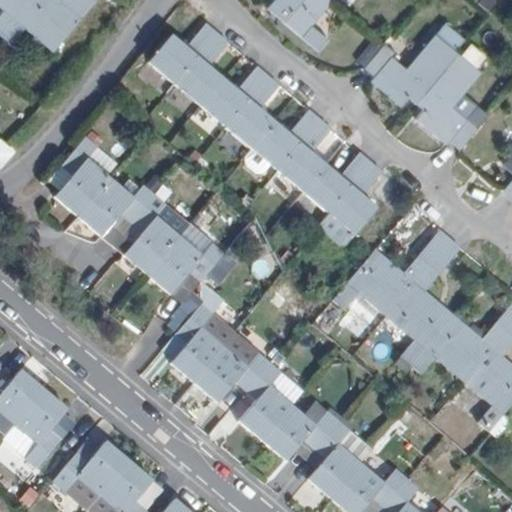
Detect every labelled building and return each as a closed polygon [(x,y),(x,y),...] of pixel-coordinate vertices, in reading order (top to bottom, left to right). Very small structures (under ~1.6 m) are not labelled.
[(0,15),(0,28),(4,32),(31,0),(0,0),(8,7),(0,15)] [(31,0),(4,32),(15,42),(29,25),(57,49),(97,0),(31,0)] [(273,0),(269,6),(331,61),(341,50),(328,38),(343,21),(325,6),(318,0),(273,0)] [(205,24),(201,25),(183,47),(168,36),(146,63),(173,86),(216,34),(205,24)] [(199,107),(222,80),(207,68),(227,45),(227,43),(216,34),(173,86),(199,107)] [(415,103),(457,53),(435,35),(406,69),(380,47),(361,68),(372,77),(370,81),(400,107),(407,98),(415,103)] [(448,142),(458,151),(477,130),(488,116),(462,93),(479,72),(457,53),(415,103),(422,109),(415,119),(444,145),(448,142)] [(224,128),(267,77),(258,69),(255,69),(236,91),(222,80),(199,107),(224,128)] [(251,151),(274,124),(258,110),(278,88),(277,86),(267,77),(224,128),(251,151)] [(276,172),(319,121),(309,112),(306,112),(288,136),(274,124),(251,151),(276,172)] [(302,194),(324,166),(310,155),(330,132),(330,130),(319,121),(276,172),(302,194)] [(56,195),(81,215),(123,163),(89,134),(64,164),(74,173),(62,188),(56,195)] [(0,139),(0,164),(13,151),(5,143),(0,139)] [(302,194),(327,215),(370,164),(359,154),(357,154),(338,178),(324,166),(302,194)] [(122,213),(133,223),(158,193),(123,163),(81,215),(103,235),(122,213)] [(64,164),(52,180),(62,188),(74,173),(64,164)] [(361,197),(380,174),(380,173),(370,164),(327,215),(352,236),(375,210),(361,197)] [(511,197),(511,177),(502,190),(511,197)] [(150,274),(193,223),(158,193),(133,223),(143,231),(125,253),(150,274)] [(122,213),(103,235),(104,236),(114,244),(133,223),(122,213)] [(133,223),(114,244),(125,253),(143,231),(133,223)] [(150,274),(172,293),(180,283),(191,271),(203,281),(227,252),(193,223),(150,274)] [(375,224),(364,235),(373,241),(382,230),(375,224)] [(384,316),(450,239),(439,230),(436,231),(402,272),(374,248),(331,299),(341,308),(350,298),(356,292),(384,316)] [(410,366),(452,315),(424,290),(459,250),(460,247),(450,239),(384,316),(411,340),(398,356),(410,366)] [(191,271),(180,283),(192,292),(203,281),(191,271)] [(378,323),(384,316),(356,292),(350,298),(351,304),(372,322),(378,323)] [(436,360),(462,383),(511,324),(511,300),(480,338),(452,315),(410,366),(421,376),(436,360)] [(183,326),(202,304),(200,303),(181,324),(183,326)] [(202,304),(183,326),(177,332),(188,342),(173,360),(170,363),(193,383),(225,345),(202,326),(213,313),(202,304)] [(511,364),(502,357),(511,344),(511,324),(462,383),(492,407),(478,425),(488,434),(511,405),(511,364)] [(188,342),(177,332),(161,349),(173,360),(188,342)] [(246,363),(225,345),(193,383),(215,402),(234,380),(246,390),(270,361),(257,351),(246,363)] [(304,389),(270,361),(246,390),(257,400),(238,421),(262,441),(292,402),(304,389)] [(0,437),(10,426),(41,391),(19,370),(10,380),(0,391),(0,437)] [(0,371),(0,391),(10,380),(0,371)] [(65,412),(41,391),(10,426),(32,446),(20,459),(32,469),(56,441),(46,433),(59,419),(65,412)] [(317,423),(292,402),(262,441),(285,460),(303,438),(314,448),(338,419),(327,410),(317,423)] [(59,419),(46,433),(56,441),(68,427),(59,419)] [(372,448),(338,419),(314,448),(326,457),(307,479),(331,499),(362,461),(372,448)] [(32,446),(10,426),(0,437),(0,441),(20,459),(32,446)] [(303,438),(293,450),(304,459),(314,448),(303,438)] [(74,454),(84,462),(96,448),(86,440),(74,454)] [(96,498),(126,462),(102,441),(96,448),(84,462),(74,454),(50,483),(61,491),(73,478),(96,498)] [(326,457),(314,448),(304,459),(316,468),(326,457)] [(385,480),(362,461),(331,499),(346,511),(358,511),(363,507),(372,496),(383,506),(407,478),(395,467),(385,480)] [(85,511),(142,511),(143,511),(132,503),(145,488),(150,482),(126,462),(96,498),(85,511)] [(85,511),(96,498),(73,478),(61,491),(85,511)] [(419,487),(407,478),(383,506),(390,511),(423,511),(409,499),(419,487)] [(132,503),(143,511),(156,497),(145,488),(132,503)] [(378,511),(383,506),(372,496),(363,507),(369,511),(378,511)] [(143,511),(142,511),(186,511),(172,500),(162,511),(143,511)]
